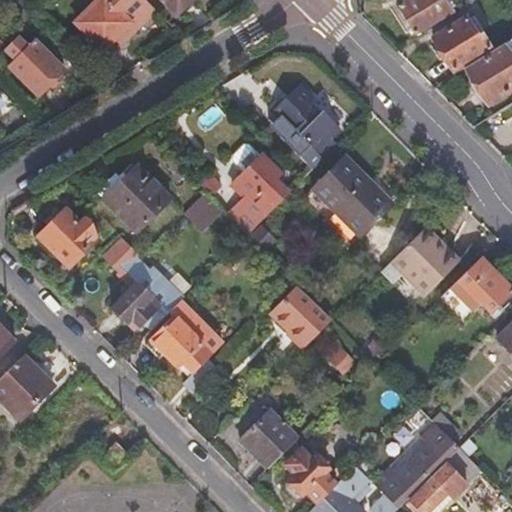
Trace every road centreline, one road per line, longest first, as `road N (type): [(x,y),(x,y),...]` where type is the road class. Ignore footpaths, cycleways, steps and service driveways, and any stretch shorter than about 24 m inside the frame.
road 1 (residential): [(301,0),(0,187)]
road 2 (residential): [(0,261),(244,511)]
road 3 (tertiary): [(511,208),(313,0)]
